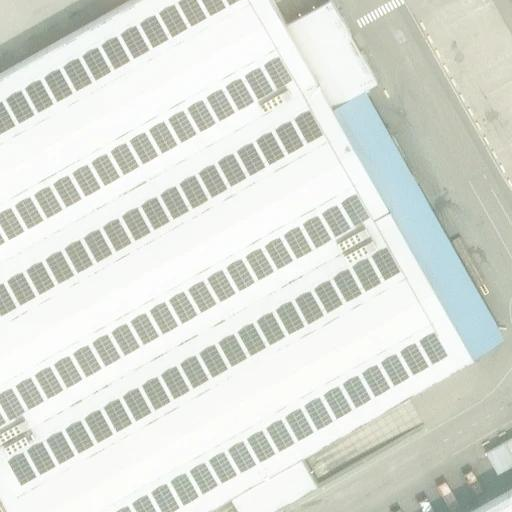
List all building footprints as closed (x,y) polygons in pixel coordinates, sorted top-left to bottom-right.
[(324,0),(285,22),(272,0),(128,0),(0,72),(0,492),(11,511),(196,511),(229,493),(239,511),(268,511),(316,485),(299,454),(472,356),(332,106),(376,81),(331,0),(324,0)] [(415,217),(405,199),(396,204),(406,222),(415,217)] [(490,465),(511,452),(511,424),(477,444),(490,465)] [(418,473),(426,496),(472,480),(465,457),(418,473)] [(511,511),(511,487),(467,511),(511,511)]
